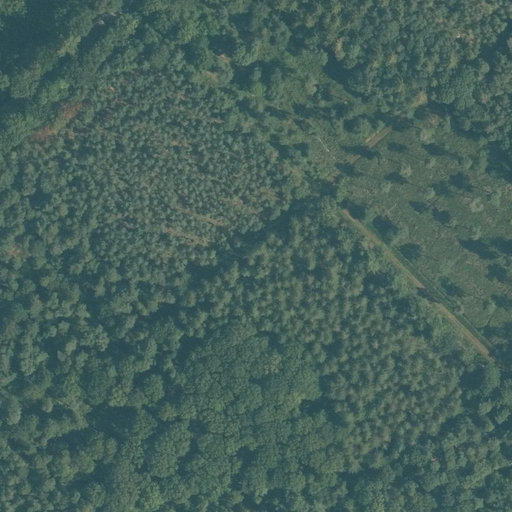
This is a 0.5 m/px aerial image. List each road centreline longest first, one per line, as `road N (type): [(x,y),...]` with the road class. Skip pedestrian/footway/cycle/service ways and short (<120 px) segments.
road 1 (track): [(511,377),(173,40)]
road 2 (secondary): [(0,117),(127,0)]
